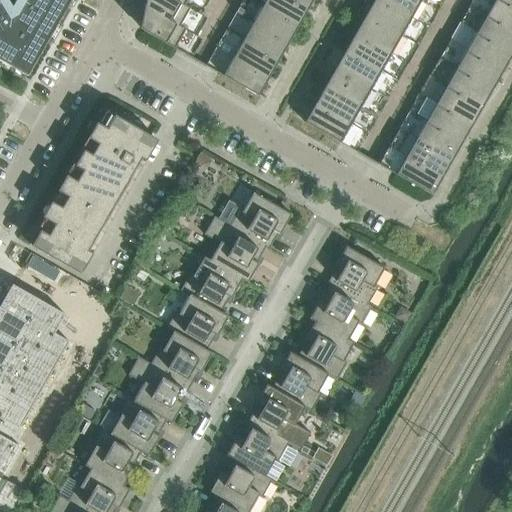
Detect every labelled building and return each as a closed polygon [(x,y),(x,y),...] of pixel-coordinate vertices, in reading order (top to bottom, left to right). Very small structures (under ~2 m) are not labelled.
[(0,0),(0,42),(13,21),(11,17),(11,16),(10,16),(1,1),(1,0),(0,0)] [(56,0),(22,0),(15,13),(11,16),(11,17),(13,21),(47,41),(48,39),(43,36),(52,20),(57,23),(67,6),(56,0)] [(189,8),(184,5),(174,0),(149,0),(152,1),(148,8),(179,26),(189,8)] [(265,0),(263,5),(298,25),(308,7),(296,0),(265,0)] [(411,19),(378,0),(373,0),(365,16),(401,36),(401,37),(411,19)] [(421,1),(419,0),(378,0),(411,19),(421,1)] [(511,3),(505,0),(495,0),(487,13),(511,27),(511,3)] [(263,5),(253,22),(288,42),(298,25),(263,5)] [(179,26),(148,8),(142,19),(147,22),(143,31),(168,45),(179,26)] [(511,27),(487,13),(477,31),(511,51),(511,27)] [(365,16),(355,34),(390,54),(401,36),(365,16)] [(0,42),(0,53),(12,61),(9,66),(27,76),(47,41),(13,21),(0,42)] [(288,42),(253,22),(243,40),(278,60),(288,42)] [(511,51),(477,31),(467,49),(503,70),(511,54),(511,51)] [(390,54),(355,34),(344,52),(380,72),(390,54)] [(243,40),(232,58),(268,78),(278,60),(243,40)] [(503,70),(467,49),(457,67),(493,88),(503,70)] [(380,72),(344,52),(334,70),(370,90),(380,72)] [(268,78),(232,58),(223,76),(258,96),(268,78)] [(493,88),(457,67),(446,85),(483,106),(493,88)] [(370,90),(334,70),(324,88),(360,108),(370,90)] [(483,106),(446,85),(436,103),(473,124),(483,106)] [(360,108),(324,88),(314,106),(350,126),(360,108)] [(473,124),(436,103),(426,121),(463,142),(473,124)] [(350,126),(314,106),(304,123),(340,143),(350,126)] [(56,207),(33,247),(76,272),(153,137),(108,112),(54,206),(56,207)] [(463,142),(426,121),(416,139),(452,160),(463,142)] [(452,160),(416,139),(406,157),(442,177),(452,160)] [(442,177),(406,157),(396,175),(433,196),(442,177)] [(291,215),(253,193),(243,211),(239,209),(230,225),(229,226),(266,247),(265,248),(269,250),(278,234),(280,235),(291,215)] [(230,225),(214,217),(204,235),(219,243),(210,260),(210,261),(242,279),(242,280),(247,284),(259,264),(257,263),(265,248),(266,247),(229,226),(230,225)] [(332,284),(368,305),(377,288),(374,286),(384,268),(346,246),(335,266),(337,267),(327,283),(331,285),(332,284)] [(242,279),(210,261),(210,260),(204,257),(194,275),(190,273),(180,291),(193,298),(193,297),(220,313),(221,312),(229,298),(231,299),(242,280),(242,279)] [(368,305),(332,284),(330,286),(322,300),(320,299),(309,319),(315,322),(315,321),(348,340),(358,323),(361,325),(371,307),(368,305)] [(54,334),(64,315),(12,285),(0,306),(0,511),(11,511),(24,491),(0,478),(18,446),(11,442),(68,342),(54,334)] [(220,313),(193,297),(193,298),(184,313),(181,311),(169,331),(173,333),(173,332),(206,351),(207,350),(215,336),(217,337),(228,317),(221,312),(220,313)] [(328,375),(327,375),(336,381),(347,363),(343,361),(354,343),(348,340),(315,321),(315,322),(304,341),(306,342),(297,357),(328,375)] [(173,332),(173,333),(163,350),(160,348),(151,364),(150,365),(190,388),(199,372),(201,373),(212,353),(207,350),(206,351),(173,332)] [(328,375),(297,357),(298,356),(290,352),(279,372),(280,373),(272,388),(305,407),(304,408),(311,412),(321,394),(318,392),(327,375),(328,375)] [(151,364),(138,357),(128,375),(144,384),(134,401),(167,420),(166,421),(172,424),(183,404),(181,403),(190,388),(150,365),(151,364)] [(305,407),(272,388),(267,385),(255,405),(257,406),(248,421),(288,444),(288,445),(300,452),(311,432),(296,423),(304,408),(305,407)] [(167,420),(134,401),(127,397),(116,416),(119,418),(111,433),(110,434),(141,451),(141,452),(148,457),(160,437),(158,436),(166,421),(167,420)] [(232,458),(265,477),(266,476),(274,461),(277,463),(288,445),(288,444),(248,421),(240,437),(238,435),(226,455),(232,458)] [(141,451),(110,434),(111,433),(102,428),(91,446),(94,447),(84,466),(90,469),(123,487),(124,486),(134,468),(132,467),(141,452),(141,451)] [(217,496),(218,496),(246,511),(249,511),(258,496),(262,498),(272,480),(266,476),(265,477),(232,458),(223,473),(221,472),(210,492),(217,496)] [(123,487),(90,469),(81,486),(77,484),(68,500),(67,501),(86,511),(113,511),(116,508),(118,510),(129,490),(124,486),(123,487)] [(86,511),(67,501),(68,500),(59,495),(49,511),(86,511)] [(246,511),(218,496),(217,496),(209,511),(207,510),(205,511),(246,511)]
